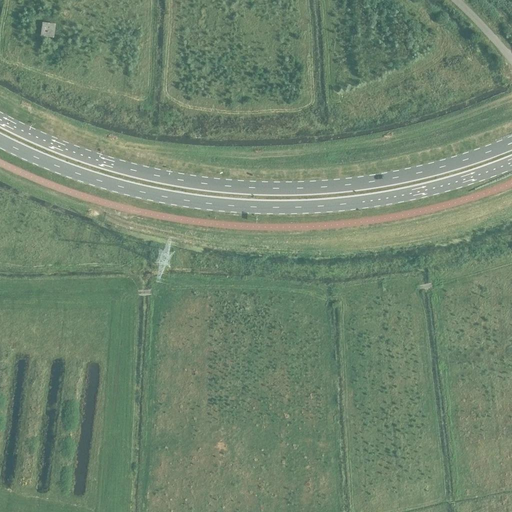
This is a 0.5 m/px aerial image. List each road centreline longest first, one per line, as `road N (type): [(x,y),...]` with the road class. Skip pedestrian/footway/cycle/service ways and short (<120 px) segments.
road 1 (secondary): [(511,143),(386,180),(265,189),(114,166),(0,115)]
road 2 (secondary): [(0,141),(113,186),(263,208),(406,195),(511,163)]
